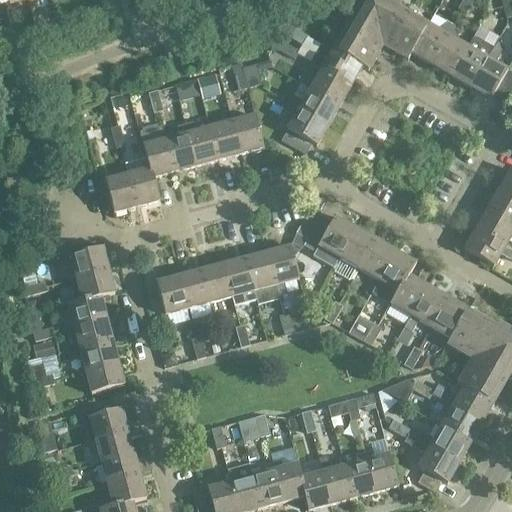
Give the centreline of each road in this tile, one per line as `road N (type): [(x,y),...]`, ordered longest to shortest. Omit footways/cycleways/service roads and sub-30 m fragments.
road 1 (residential): [(164,511),(161,499),(168,498),(149,427),(156,377),(126,265),(135,248),(141,238),(340,181)]
road 2 (residential): [(340,181),(337,167),(378,94),(407,86),(483,127),(486,143)]
road 3 (residential): [(486,143),(488,158),(430,246)]
